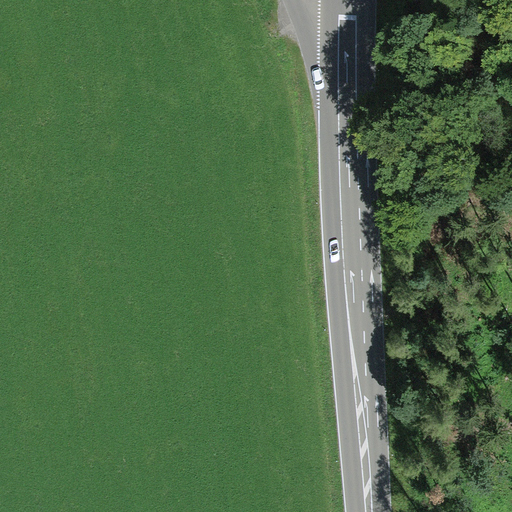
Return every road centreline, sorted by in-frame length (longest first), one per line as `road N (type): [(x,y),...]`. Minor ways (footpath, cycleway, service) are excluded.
road 1 (secondary): [(342,0),(368,511)]
road 2 (track): [(0,328),(136,113),(230,47),(326,0)]
